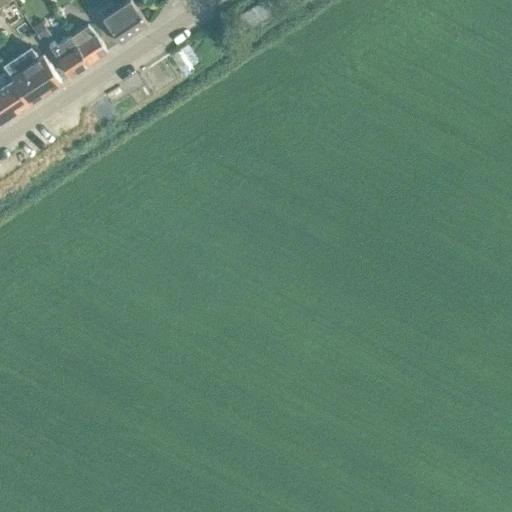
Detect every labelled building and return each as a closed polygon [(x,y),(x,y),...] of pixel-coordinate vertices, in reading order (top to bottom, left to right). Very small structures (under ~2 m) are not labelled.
[(149,24),(138,7),(132,0),(111,0),(98,8),(121,42),(149,24)] [(45,22),(35,28),(43,39),(52,32),(45,22)] [(108,51),(97,34),(87,24),(75,32),(69,35),(88,64),(108,51)] [(70,76),(88,64),(69,35),(56,44),(53,39),(48,43),(70,76)] [(13,58),(5,63),(12,74),(10,76),(13,80),(29,103),(62,81),(51,65),(43,54),(39,56),(32,46),(13,58)] [(0,122),(29,103),(13,80),(0,88),(0,122)] [(23,168),(29,181),(45,173),(40,161),(23,168)]
